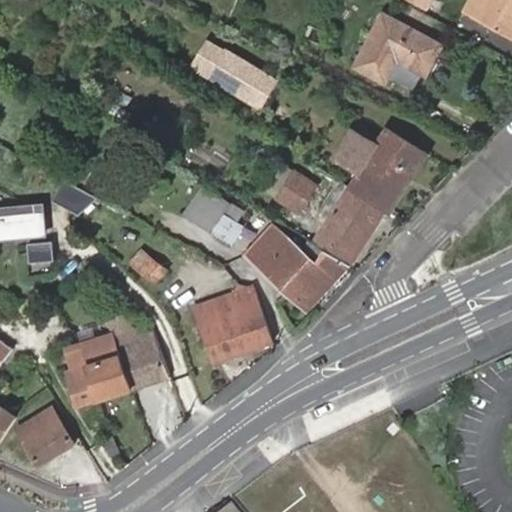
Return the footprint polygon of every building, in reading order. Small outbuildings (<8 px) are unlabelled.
[(511,0),(471,0),(467,7),(511,31),(511,0)] [(442,40),(384,9),(355,61),(385,77),(396,55),(425,71),(442,40)] [(277,82),(226,50),(225,52),(210,43),(205,50),(220,60),(211,75),(262,107),(277,82)] [(211,75),(220,60),(205,50),(196,66),(211,75)] [(387,210),(389,212),(426,152),(388,129),(379,143),(355,127),(334,159),(359,175),(352,188),(387,210)] [(301,213),(319,186),(295,171),(277,199),(301,213)] [(80,214),(100,197),(96,195),(70,180),(58,202),(80,214)] [(230,202),(206,185),(199,194),(184,216),(213,232),(222,215),(230,202)] [(387,210),(352,188),(320,239),(355,259),(387,210)] [(0,232),(0,239),(51,235),(48,201),(40,202),(43,228),(0,232)] [(0,232),(43,228),(40,202),(0,206),(0,232)] [(230,202),(222,215),(242,227),(249,216),(230,202)] [(222,215),(213,232),(233,244),(242,227),(222,215)] [(308,306),(348,264),(325,249),(316,262),(286,234),(274,224),(249,253),(291,292),(308,306)] [(58,260),(56,240),(44,241),(31,242),(33,262),(58,260)] [(156,258),(145,247),(130,262),(138,270),(143,264),(147,268),(156,258)] [(154,286),(169,271),(156,258),(147,268),(143,264),(138,270),(154,286)] [(205,365),(274,342),(256,288),(186,311),(205,365)] [(114,298),(96,308),(118,332),(136,327),(114,298)] [(134,389),(170,377),(152,322),(136,327),(118,332),(134,389)] [(0,370),(17,343),(0,332),(0,370)] [(78,406),(134,389),(118,332),(83,343),(71,346),(75,361),(88,357),(91,366),(78,370),(70,372),(73,381),(70,382),(78,406)] [(88,357),(75,361),(78,370),(91,366),(88,357)] [(0,438),(3,441),(20,417),(0,402),(0,438)] [(76,444),(55,408),(19,430),(41,466),(76,444)]
